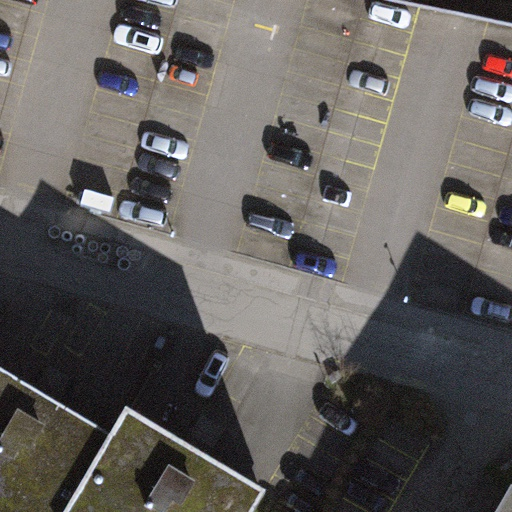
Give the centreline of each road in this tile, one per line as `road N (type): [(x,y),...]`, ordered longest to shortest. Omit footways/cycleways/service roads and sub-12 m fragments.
road 1 (residential): [(0,253),(511,386)]
road 2 (unknown): [(320,335),(436,68)]
road 3 (unknown): [(177,297),(259,41)]
road 4 (unknown): [(52,263),(96,0)]
road 5 (unknown): [(436,68),(259,41)]
